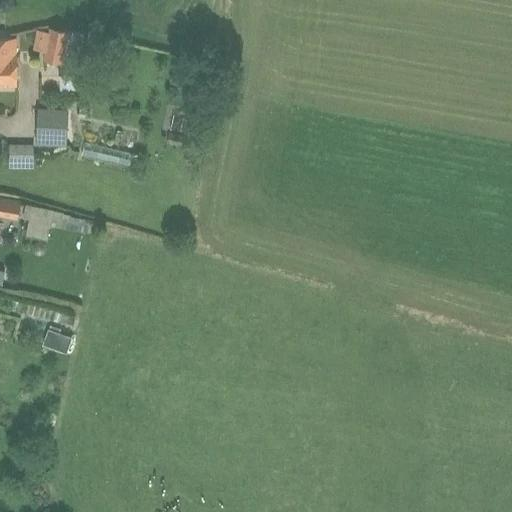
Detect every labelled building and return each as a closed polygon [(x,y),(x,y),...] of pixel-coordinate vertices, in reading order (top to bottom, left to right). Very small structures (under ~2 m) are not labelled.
[(79,64),(85,32),(49,25),(48,31),(35,28),(32,47),(44,49),(42,57),(79,64)] [(0,84),(16,84),(16,37),(0,36),(0,84)] [(65,145),(67,110),(37,109),(35,144),(65,145)] [(168,134),(166,144),(181,147),(183,137),(168,134)] [(0,215),(18,218),(21,198),(0,194),(0,215)] [(29,216),(25,234),(47,238),(49,225),(59,227),(62,210),(31,205),(32,203),(25,201),(22,215),(29,216)]
